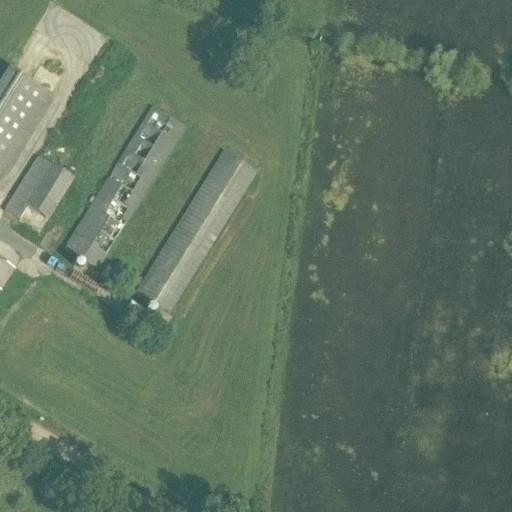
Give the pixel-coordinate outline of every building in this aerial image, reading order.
[(57,88),(65,78),(45,64),(38,74),(57,88)] [(0,86),(0,174),(49,96),(10,71),(0,86)] [(65,251),(96,271),(184,129),(153,110),(65,251)] [(137,295),(168,315),(256,174),(225,154),(137,295)] [(2,214),(40,237),(74,182),(37,158),(2,214)] [(0,291),(1,292),(14,270),(0,261),(0,291)]
